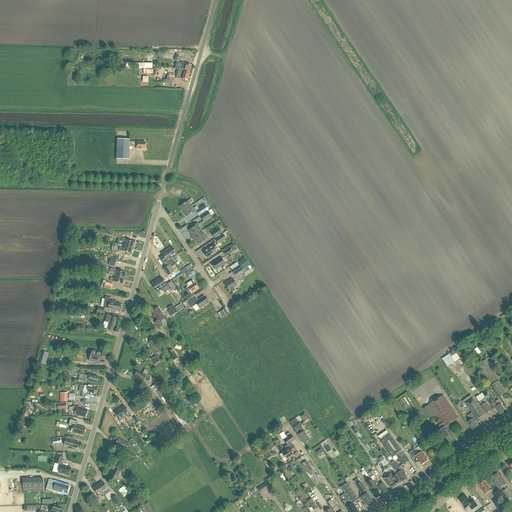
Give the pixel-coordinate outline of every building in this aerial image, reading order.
[(179,70),(189,73),(191,66),(182,63),(182,64),(177,63),(175,69),(178,70),(179,70)] [(187,81),(189,73),(179,70),(178,70),(176,78),(182,80),(182,79),(187,81)] [(165,84),(165,83),(171,84),(174,75),(168,73),(166,80),(163,79),(163,82),(163,83),(165,84)] [(136,142),(129,142),(129,140),(117,139),(117,159),(129,160),(129,146),(136,146),(136,149),(145,149),(145,142),(136,142)] [(183,212),(191,206),(190,203),(193,201),(192,198),(188,201),(180,206),(183,212)] [(200,208),(204,213),(208,210),(205,205),(200,208)] [(191,206),(183,212),(186,217),(195,211),(198,209),(197,206),(193,209),(191,206)] [(203,221),(211,216),(208,211),(200,216),(203,221)] [(193,237),(201,231),(198,226),(199,225),(197,223),(193,226),(194,227),(189,231),(193,237)] [(214,238),(222,233),(219,227),(211,233),(214,238)] [(201,231),(193,237),(197,243),(202,240),(203,241),(207,238),(206,236),(205,236),(201,231)] [(218,244),(226,239),(223,234),(215,239),(218,244)] [(123,245),(133,248),(135,242),(125,240),(126,239),(122,238),(121,242),(124,242),(123,245)] [(208,258),(216,253),(214,250),(217,248),(214,244),(209,248),(203,252),(208,258)] [(131,254),(133,248),(123,245),(123,248),(120,247),(119,251),(122,252),(122,251),(131,254)] [(166,250),(172,258),(174,256),(177,260),(179,258),(177,255),(171,246),(166,250)] [(230,248),(223,252),(226,257),(233,253),(232,252),(230,248)] [(175,264),(172,258),(166,250),(161,253),(163,256),(160,258),(164,264),(167,262),(169,265),(162,269),(168,277),(175,272),(170,264),(171,264),(172,266),(175,264)] [(235,275),(250,265),(245,257),(237,262),(239,264),(232,270),(235,275)] [(218,272),(221,270),(220,268),(225,264),(221,258),(211,264),(216,270),(218,272)] [(115,276),(124,279),(126,273),(116,270),(117,270),(113,269),(112,272),(115,273),(115,276)] [(122,284),(124,279),(115,276),(114,279),(111,278),(110,281),(113,282),(122,284)] [(156,280),(162,289),(164,287),(167,290),(169,289),(167,285),(161,277),(156,280)] [(224,284),(229,291),(230,290),(232,293),(235,291),(233,288),(237,286),(232,279),(224,284)] [(159,290),(162,289),(156,280),(151,284),(157,292),(159,296),(161,294),(159,290)] [(194,282),(192,280),(185,285),(191,294),(199,289),(194,282)] [(167,284),(171,291),(176,288),(171,281),(167,284)] [(175,293),(180,300),(183,298),(178,290),(175,293)] [(198,300),(195,295),(185,302),(190,309),(197,304),(200,309),(209,303),(204,296),(198,300)] [(119,311),(120,304),(115,303),(115,302),(109,301),(110,298),(105,297),(103,308),(119,311)] [(158,328),(163,325),(160,321),(165,318),(158,307),(151,312),(157,321),(154,323),(158,328)] [(177,312),(174,307),(167,311),(170,316),(177,312)] [(112,331),(116,318),(107,315),(105,322),(108,323),(106,330),(112,331)] [(156,345),(153,340),(149,343),(152,348),(151,348),(156,356),(151,360),(154,365),(160,361),(158,358),(160,356),(159,355),(163,352),(157,344),(156,345)] [(172,349),(168,352),(171,357),(173,361),(177,358),(178,357),(176,354),(172,349)] [(45,365),(49,353),(42,351),(38,362),(45,365)] [(89,361),(96,362),(99,363),(100,359),(105,360),(106,354),(98,352),(91,351),(89,361)] [(442,359),(447,367),(459,359),(454,351),(442,359)] [(500,397),(506,393),(489,366),(492,364),(489,358),(478,365),(500,397)] [(76,376),(79,368),(74,366),(73,368),(70,367),(68,373),(76,376)] [(142,374),(137,371),(134,375),(136,376),(135,377),(143,381),(144,380),(148,382),(151,378),(150,377),(143,373),(142,374)] [(98,377),(88,374),(87,376),(84,375),(82,382),(86,383),(86,380),(96,383),(98,377)] [(164,399),(169,396),(169,395),(164,389),(162,386),(159,382),(158,383),(157,383),(151,388),(154,392),(155,391),(163,400),(164,399)] [(91,388),(92,386),(88,385),(88,387),(85,386),(83,392),(86,393),(87,392),(94,394),(94,393),(95,393),(97,389),(91,388)] [(476,397),(478,401),(485,397),(482,393),(476,397)] [(458,418),(443,396),(429,405),(436,415),(442,424),(440,426),(442,429),(438,432),(445,444),(445,443),(447,444),(449,442),(449,441),(449,440),(453,437),(446,426),(458,418)] [(466,403),(472,413),(475,417),(477,420),(479,419),(480,420),(483,418),(482,417),(484,415),(471,396),(464,400),(466,403)] [(487,413),(491,410),(486,403),(488,402),(485,398),(479,402),(482,406),(487,413)] [(171,400),(166,403),(171,409),(175,406),(171,400)] [(501,404),(501,403),(499,400),(493,403),(492,402),(490,404),(493,409),(495,407),(500,415),(505,412),(502,407),(503,407),(501,404)] [(141,419),(145,416),(151,412),(144,401),(134,408),(141,419)] [(119,409),(125,417),(127,415),(129,418),(132,416),(130,413),(129,413),(124,405),(119,409)] [(429,420),(436,415),(429,405),(423,409),(429,420)] [(81,408),(77,407),(77,408),(73,407),(72,412),(75,413),(75,415),(85,418),(87,410),(81,409),(81,408)] [(122,419),(125,417),(119,409),(114,412),(119,420),(121,423),(124,421),(122,419)] [(475,421),(474,418),(475,417),(472,413),(468,416),(471,420),(468,422),(473,430),(479,426),(477,423),(478,423),(476,420),(475,421)] [(83,436),(85,428),(76,426),(77,422),(70,420),(68,426),(73,427),(71,433),(83,436)] [(303,432),(302,430),(303,430),(297,422),(292,426),(297,434),(298,433),(300,434),(298,435),(303,443),(309,440),(304,432),(303,432)] [(288,445),(294,440),(291,435),(284,440),(288,445)] [(401,451),(390,435),(381,441),(392,457),(396,455),(402,464),(408,460),(402,450),(401,451)] [(77,448),(78,442),(72,441),(73,438),(66,436),(65,442),(69,444),(69,446),(77,448)] [(127,448),(129,444),(118,438),(115,444),(123,448),(124,446),(127,448)] [(405,450),(410,447),(407,441),(402,444),(405,450)] [(327,453),(332,450),(327,443),(323,446),(327,453)] [(138,444),(134,447),(138,453),(142,450),(138,444)] [(287,460),(293,455),(292,453),(295,450),(292,445),(288,448),(282,453),(284,457),(285,457),(287,460)] [(322,448),(318,452),(321,457),(326,453),(322,448)] [(418,452),(415,448),(409,453),(412,458),(415,456),(420,465),(427,460),(421,452),(420,453),(419,452),(418,452)] [(58,473),(69,476),(71,468),(62,465),(62,464),(61,463),(63,457),(62,457),(57,456),(55,463),(59,465),(58,466),(60,467),(58,473)] [(307,473),(313,469),(306,460),(301,464),(307,473)] [(394,461),(390,464),(392,467),(393,466),(395,469),(394,470),(397,473),(396,473),(402,481),(407,478),(404,475),(405,473),(402,469),(400,466),(399,466),(397,463),(396,464),(394,461)] [(114,482),(120,472),(113,468),(109,476),(110,477),(109,479),(114,482)] [(392,478),(396,485),(401,482),(396,474),(395,475),(393,472),(387,476),(390,479),(392,478)] [(505,490),(503,487),(507,484),(502,477),(501,477),(498,473),(495,475),(492,477),(495,482),(494,483),(499,490),(499,489),(506,500),(511,496),(511,493),(508,488),(505,490)] [(387,476),(386,474),(385,475),(385,476),(385,477),(383,478),(388,485),(389,485),(391,489),(396,485),(392,478),(390,479),(387,476)] [(18,478),(10,479),(10,491),(18,491),(18,478)] [(23,491),(43,491),(43,478),(22,479),(23,491)] [(380,484),(376,478),(373,480),(381,492),(381,491),(383,494),(387,491),(385,489),(386,488),(382,483),(380,484)] [(67,492),(69,485),(49,479),(46,489),(65,495),(66,492),(67,492)] [(376,499),(381,495),(377,488),(376,488),(371,480),(366,483),(372,491),(371,492),(373,495),(376,499)] [(97,484),(103,492),(105,491),(107,493),(110,492),(108,489),(102,481),(97,484)] [(491,491),(485,481),(479,485),(486,495),(485,495),(489,500),(496,495),(492,490),(491,491)] [(360,482),(356,485),(360,491),(360,492),(362,496),(360,497),(363,501),(364,501),(367,505),(372,502),(367,493),(365,490),(360,482)] [(261,494),(269,488),(266,483),(257,489),(261,494)] [(346,507),(349,511),(356,511),(357,511),(354,507),(355,507),(352,503),(358,499),(347,483),(341,488),(345,493),(340,497),(345,505),(346,507)] [(100,494),(103,492),(97,484),(92,487),(98,495),(97,496),(99,499),(102,497),(100,494)] [(127,504),(132,501),(131,499),(134,497),(129,490),(125,485),(118,490),(122,495),(121,497),(127,504)] [(471,503),(465,495),(459,500),(465,509),(469,506),(472,510),(478,506),(474,501),(471,503)] [(497,508),(502,504),(497,497),(492,500),(497,508)] [(311,499),(308,502),(314,510),(317,508),(311,499)]
